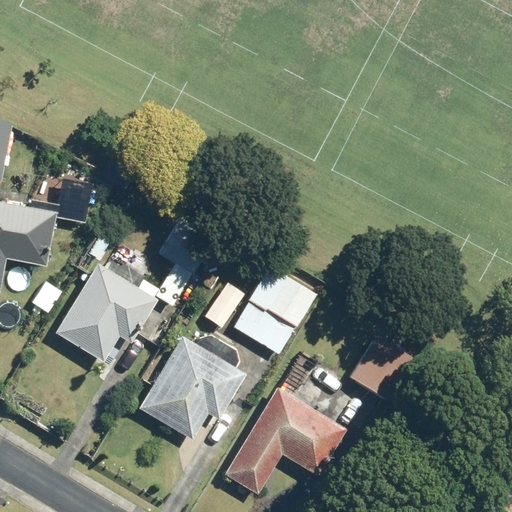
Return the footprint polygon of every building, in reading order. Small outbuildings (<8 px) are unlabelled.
[(0,259),(39,266),(49,212),(0,202),(0,259)] [(175,215),(152,249),(188,274),(212,241),(175,215)] [(91,265),(49,332),(107,368),(149,300),(91,265)] [(264,269),(227,326),(272,355),(309,297),(264,269)] [(368,337),(344,378),(384,401),(408,360),(368,337)] [(175,338),(132,409),(195,448),(239,376),(175,338)] [(314,481),(343,429),(270,389),(224,473),(257,492),(275,460),(314,481)] [(474,511),(496,511),(481,502),(474,511)]
